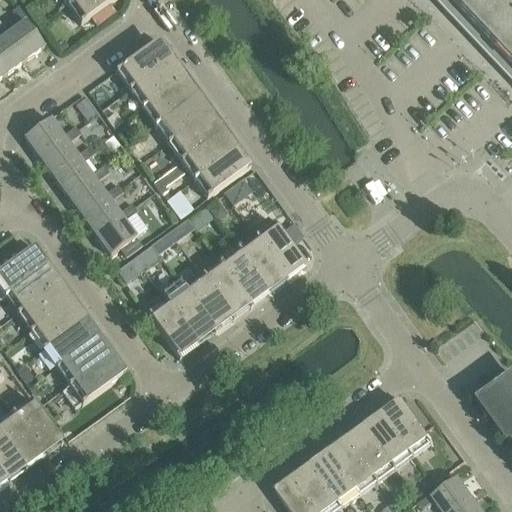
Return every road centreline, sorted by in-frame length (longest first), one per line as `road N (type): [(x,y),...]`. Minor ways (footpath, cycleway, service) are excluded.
road 1 (residential): [(344,275),(151,7)]
road 2 (residential): [(164,401),(25,211)]
road 3 (residential): [(164,401),(344,275)]
road 4 (residential): [(239,500),(412,374)]
road 5 (residential): [(8,511),(164,401)]
road 6 (residential): [(0,117),(151,7)]
road 7 (residential): [(511,500),(412,374)]
road 8 (residential): [(344,275),(454,195)]
road 9 (residential): [(412,374),(344,275)]
